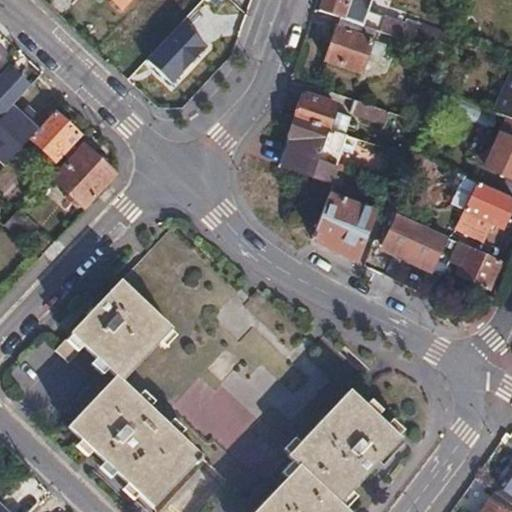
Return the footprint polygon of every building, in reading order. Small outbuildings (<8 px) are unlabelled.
[(108,0),(119,10),(128,0),(108,0)] [(317,0),(315,9),(339,18),(374,29),(428,48),(446,54),(454,33),(424,23),(422,27),(405,22),(408,11),(380,1),(376,12),(369,9),(372,0),(317,0)] [(374,29),(339,18),(325,60),(359,72),(374,29)] [(185,25),(146,59),(166,83),(206,48),(185,25)] [(446,54),(428,48),(425,57),(442,63),(446,54)] [(0,81),(0,121),(31,89),(11,70),(0,81)] [(511,85),(499,113),(507,117),(511,119),(511,85)] [(301,97),(295,117),(327,128),(335,106),(305,95),(303,98),(301,97)] [(389,111),(353,99),(349,113),(385,125),(389,111)] [(55,112),(31,138),(55,161),(79,135),(55,112)] [(327,128),(295,117),(288,138),(290,138),(281,167),(329,185),(330,186),(336,170),(334,168),(345,134),(327,128)] [(511,119),(507,117),(484,165),(511,177),(511,119)] [(55,180),(85,210),(115,178),(84,149),(55,180)] [(511,202),(511,196),(457,171),(452,182),(472,192),(456,228),(482,240),(489,224),(500,229),(511,202)] [(372,212),(326,195),(311,238),(354,259),(372,212)] [(19,212),(7,225),(26,243),(38,230),(19,212)] [(447,236),(398,214),(384,248),(433,269),(447,236)] [(129,390),(200,457),(247,502),(290,457),(351,395),(374,370),(329,333),(321,341),(261,287),(254,294),(212,258),(178,227),(177,225),(126,280),(182,335),(129,390)] [(472,247),(459,241),(451,260),(463,265),(460,273),(492,289),(505,262),(472,247)] [(129,390),(121,382),(170,330),(122,283),(58,350),(70,361),(85,347),(118,379),(72,428),(154,506),(200,457),(129,390)] [(351,395),(290,457),(302,468),(259,511),(343,511),(338,507),(400,441),(351,395)] [(205,466),(161,511),(196,511),(223,484),(205,466)] [(511,469),(495,493),(511,505),(511,469)] [(500,511),(487,503),(481,511),(500,511)]
